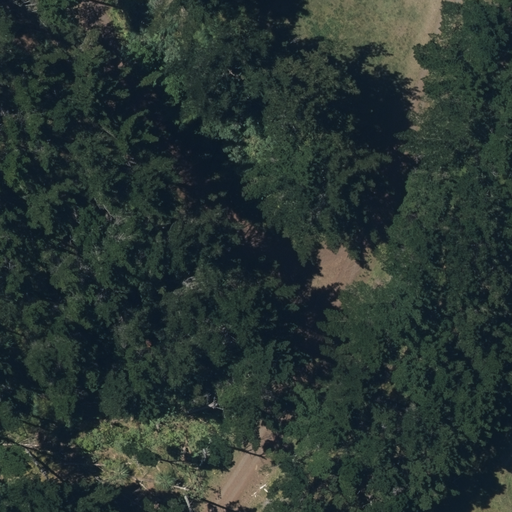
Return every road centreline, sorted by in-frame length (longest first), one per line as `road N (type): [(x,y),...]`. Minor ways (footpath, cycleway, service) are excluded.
road 1 (track): [(276,511),(486,0)]
road 2 (track): [(41,0),(76,128),(234,270),(353,323)]
